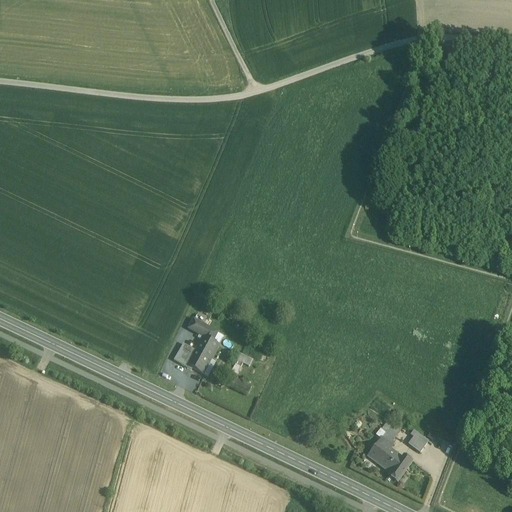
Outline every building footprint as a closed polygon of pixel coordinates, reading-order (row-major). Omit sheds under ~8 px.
[(195,351),(186,366),(187,366),(202,375),(208,378),(216,364),(211,361),(224,338),(194,321),(190,329),(203,337),(195,351)] [(183,344),(174,361),(186,368),(187,366),(186,366),(195,351),(183,344)] [(241,353),(237,361),(242,363),(248,366),(252,358),(241,353)] [(237,361),(231,373),(236,375),(242,363),(237,361)] [(252,386),(229,375),(226,381),(249,392),(252,386)] [(404,424),(396,418),(393,423),(401,428),(404,424)] [(388,419),(380,429),(385,432),(382,436),(391,443),(401,428),(393,423),(388,419)] [(428,441),(413,430),(410,434),(413,436),(408,443),(419,452),(428,441)] [(425,430),(421,435),(429,441),(433,436),(425,430)] [(381,436),(367,457),(389,472),(399,459),(388,451),(393,444),(391,443),(382,436),(381,436)] [(389,472),(387,475),(397,481),(412,460),(402,453),(399,459),(389,472)]
